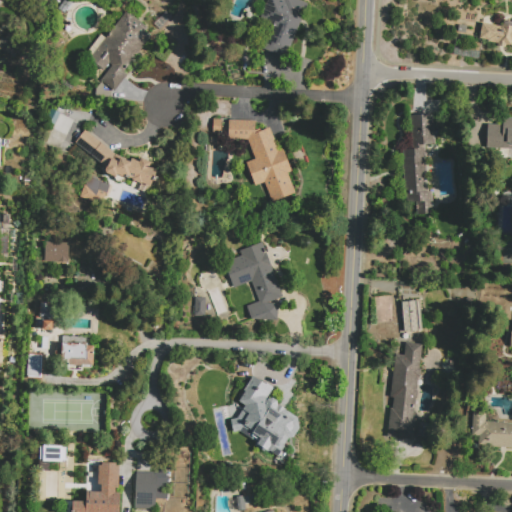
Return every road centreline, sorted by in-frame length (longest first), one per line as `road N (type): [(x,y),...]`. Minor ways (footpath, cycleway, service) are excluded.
road 1 (residential): [(340,511),(365,0)]
road 2 (residential): [(348,352),(177,343),(159,355),(151,420)]
road 3 (residential): [(360,99),(199,89),(166,102)]
road 4 (residential): [(342,476),(511,485)]
road 5 (residential): [(362,74),(511,80)]
